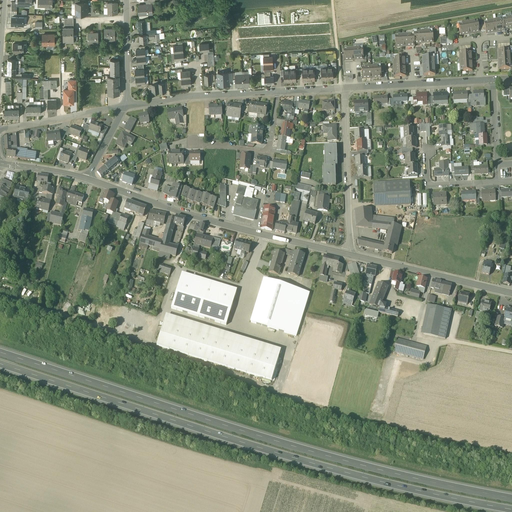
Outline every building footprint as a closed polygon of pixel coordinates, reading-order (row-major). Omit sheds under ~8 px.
[(38,6),(37,0),(35,0),(36,3),(35,3),(35,8),(41,8),(41,9),(45,9),(45,6),(38,6)] [(75,14),(75,15),(80,15),(87,14),(87,9),(87,3),(80,3),(75,3),(75,4),(75,9),(75,14)] [(107,3),(107,8),(108,8),(108,14),(117,14),(117,3),(107,3)] [(138,5),(139,15),(148,14),(152,14),(152,4),(146,5),(138,5)] [(511,16),(502,18),(502,19),(504,30),(511,28),(511,16)] [(24,18),(12,17),(11,25),(23,26),(24,18)] [(504,31),(504,30),(502,19),(484,23),(484,26),(485,31),(486,34),(504,31)] [(138,26),(138,31),(146,31),(146,30),(145,20),(138,21),(138,24),(138,26)] [(458,25),(461,36),(479,32),(478,27),(477,21),(458,25)] [(73,39),(74,39),(74,36),(74,28),(63,28),(63,39),(73,39)] [(104,29),(105,40),(115,40),(115,36),(115,29),(104,29)] [(414,33),(414,35),(414,44),(433,43),(433,32),(414,33)] [(88,33),(88,44),(98,44),(99,44),(99,41),(98,33),(88,33)] [(42,35),(43,45),(55,44),(54,34),(42,35)] [(148,42),(147,38),(147,35),(139,35),(140,43),(148,42)] [(414,47),(414,44),(414,35),(395,36),(396,48),(414,47)] [(24,53),(23,47),(23,44),(13,44),(13,53),(24,53)] [(343,50),(344,61),(363,60),(363,49),(343,50)] [(499,70),(510,69),(510,62),(509,50),(507,50),(504,50),(501,51),(498,51),(499,70)] [(460,53),(461,72),(472,71),(471,52),(468,52),(465,53),(462,53),(460,53)] [(423,57),(424,76),(435,75),(434,64),(434,56),(429,57),(423,57)] [(393,58),(394,78),(406,77),(405,58),(393,58)] [(110,59),(110,68),(119,67),(119,59),(110,59)] [(8,60),(8,67),(8,74),(16,75),(16,74),(20,74),(20,72),(20,71),(16,70),(16,67),(16,64),(20,64),(21,60),(16,60),(8,60)] [(119,75),(119,67),(110,68),(110,76),(119,76),(119,75)] [(361,68),(362,79),(381,78),(381,67),(361,68)] [(228,72),(217,73),(218,85),(229,84),(229,81),(228,72)] [(119,81),(119,76),(110,76),(108,76),(108,94),(118,94),(120,92),(119,81)] [(68,89),(69,90),(73,90),(76,90),(76,80),(68,80),(68,85),(70,85),(71,86),(71,89),(68,89)] [(68,104),(68,105),(71,105),(71,104),(74,104),(73,90),(69,90),(63,90),(64,104),(68,104)] [(485,95),(484,95),(484,99),(473,100),(474,102),(474,104),(485,103),(485,95)] [(47,101),(47,111),(57,110),(57,100),(47,101)] [(298,109),(308,111),(309,108),(309,103),(299,102),(299,103),(298,109)] [(322,102),(322,111),(334,111),(334,102),(322,102)] [(360,111),(360,113),(368,112),(367,102),(354,102),(355,112),(360,111)] [(281,110),(291,112),(293,104),(282,103),(281,110)] [(228,117),(240,119),(241,114),(242,108),(242,106),(229,104),(228,105),(228,109),(229,109),(228,112),(228,117)] [(249,113),(257,115),(258,106),(255,105),(255,104),(251,104),(249,113)] [(16,109),(12,109),(8,109),(8,105),(4,105),(4,109),(4,118),(12,117),(19,117),(19,109),(19,105),(15,105),(16,109)] [(210,116),(221,116),(220,105),(210,106),(210,110),(210,116)] [(261,106),(258,106),(257,115),(264,116),(265,116),(265,113),(266,106),(261,105),(261,106)] [(176,119),(178,125),(183,124),(182,118),(183,117),(181,110),(175,111),(175,110),(167,111),(169,120),(176,119)] [(139,117),(141,126),(149,124),(147,115),(139,117)] [(124,130),(130,133),(137,121),(131,118),(124,130)] [(92,132),(99,135),(102,127),(102,126),(92,123),(90,127),(89,131),(92,132)] [(282,132),(281,137),(286,138),(289,139),(291,126),(291,125),(286,124),(283,124),(282,132)] [(83,130),(82,131),(80,137),(83,138),(85,132),(88,133),(89,131),(90,127),(87,126),(84,125),(82,130),(83,130)] [(328,133),(328,141),(336,140),(336,126),(323,126),(323,133),(328,133)] [(69,135),(79,139),(80,137),(82,131),(83,130),(82,130),(72,127),(71,130),(69,135)] [(103,136),(104,136),(108,129),(102,127),(99,135),(100,135),(103,136)] [(253,128),(252,136),(261,137),(261,134),(262,134),(263,129),(256,128),(253,128)] [(404,139),(406,139),(413,138),(413,128),(404,129),(404,139)] [(355,142),(357,141),(364,141),(363,131),(359,131),(354,131),(355,142)] [(47,134),(48,143),(48,141),(53,141),(53,143),(60,141),(60,139),(59,134),(59,133),(47,134)] [(124,148),(128,141),(130,137),(123,133),(116,145),(120,147),(121,146),(124,148)] [(261,140),(261,137),(252,136),(251,143),(251,144),(254,144),(261,145),(262,140),(261,140)] [(284,152),(286,138),(281,137),(279,137),(278,145),(277,145),(277,151),(280,151),(284,152)] [(415,138),(413,138),(406,139),(407,149),(412,149),(416,149),(415,138)] [(366,141),(364,141),(357,141),(357,152),(366,151),(366,141)] [(323,166),(323,186),(336,186),(335,166),(337,166),(336,146),(324,147),(325,166),(323,166)] [(17,151),(11,150),(7,149),(7,150),(6,157),(15,159),(17,151)] [(77,158),(86,162),(88,154),(89,155),(89,154),(89,153),(89,152),(84,150),(83,151),(81,149),(80,149),(77,157),(77,158)] [(36,153),(21,151),(20,159),(35,161),(36,159),(36,153)] [(59,161),(68,164),(71,157),(72,155),(71,155),(68,154),(63,151),(59,161)] [(190,162),(199,162),(199,153),(196,153),(193,153),(190,153),(190,157),(190,162)] [(248,170),(249,170),(249,167),(250,156),(241,155),(241,160),(240,169),(248,170)] [(406,166),(408,165),(415,165),(414,155),(413,155),(405,155),(406,166)] [(356,168),(358,168),(365,168),(364,158),(364,157),(358,158),(355,158),(356,168)] [(114,158),(110,161),(114,166),(118,163),(115,159),(114,158)] [(256,168),(265,170),(266,162),(267,159),(258,158),(256,167),(256,168)] [(110,161),(104,166),(109,171),(115,166),(114,166),(110,161)] [(272,168),(285,170),(286,164),(279,163),(279,162),(273,161),(273,163),(272,168)] [(434,170),(435,177),(441,177),(448,176),(448,173),(448,166),(448,162),(447,162),(442,163),(442,170),(439,170),(434,170)] [(417,165),(415,165),(408,165),(408,176),(417,175),(417,165)] [(101,178),(109,171),(104,166),(97,173),(101,178)] [(367,168),(365,168),(358,168),(358,178),(364,178),(367,178),(367,168)] [(150,184),(159,186),(162,174),(154,171),(152,176),(150,184)] [(132,185),(135,177),(129,175),(125,174),(125,175),(123,181),(122,182),(132,185)] [(46,183),(47,184),(48,176),(38,175),(37,182),(41,183),(46,183)] [(0,184),(0,209),(4,199),(5,200),(9,191),(12,184),(2,180),(0,184)] [(386,203),(374,204),(374,208),(410,206),(409,183),(385,184),(386,203)] [(147,189),(157,192),(159,186),(150,184),(149,184),(147,189)] [(295,190),(310,193),(311,188),(296,184),(295,190)] [(373,185),(374,204),(386,203),(385,184),(373,185)] [(217,199),(210,197),(210,196),(203,194),(203,195),(196,193),(189,190),(190,189),(183,187),(182,188),(173,185),(172,189),(171,195),(169,199),(178,201),(179,198),(180,196),(183,197),(183,199),(186,200),(187,199),(190,200),(189,202),(193,203),(193,201),(197,202),(196,204),(200,205),(200,204),(201,202),(204,203),(203,205),(207,206),(207,205),(210,206),(209,208),(214,210),(215,205),(217,199)] [(17,201),(22,202),(22,200),(28,202),(30,190),(17,186),(14,198),(18,199),(17,201)] [(163,192),(171,195),(172,189),(172,188),(165,186),(163,192)] [(243,197),(243,198),(243,197),(246,188),(238,186),(236,196),(238,196),(243,197)] [(47,195),(52,196),(54,189),(50,188),(45,187),(43,187),(42,194),(47,195)] [(59,196),(58,200),(65,202),(67,194),(61,193),(62,190),(59,189),(56,196),(59,196)] [(501,192),(501,198),(502,198),(511,197),(511,190),(507,191),(501,191),(501,192)] [(490,199),(490,202),(495,202),(495,191),(489,192),(489,193),(481,193),(482,199),(490,199)] [(69,192),(67,199),(73,201),(77,202),(82,203),(84,197),(74,194),(71,193),(69,192)] [(103,200),(104,200),(110,202),(110,200),(112,201),(114,195),(105,192),(104,195),(103,200)] [(461,193),(461,202),(476,201),(475,193),(467,194),(467,193),(461,193)] [(433,206),(446,205),(446,194),(433,195),(433,200),(433,206)] [(249,210),(250,210),(251,203),(243,201),(243,197),(238,196),(236,205),(235,207),(236,207),(240,208),(249,210)] [(243,198),(243,197),(243,201),(251,203),(250,210),(255,211),(258,201),(243,197),(243,198)] [(329,198),(326,198),(325,205),(318,204),(317,210),(327,211),(329,198)] [(42,210),(48,212),(50,202),(45,201),(38,199),(36,208),(42,209),(42,210)] [(65,203),(65,202),(58,200),(56,205),(62,207),(59,215),(52,214),(52,215),(51,221),(62,224),(63,216),(64,216),(67,204),(65,203)] [(105,210),(113,213),(114,213),(115,212),(115,210),(118,203),(112,201),(110,200),(110,202),(108,206),(107,206),(105,210)] [(124,209),(130,211),(133,202),(127,201),(124,209)] [(298,202),(297,202),(292,201),(290,211),(296,212),(298,202)] [(130,211),(136,214),(139,205),(133,202),(130,211)] [(147,207),(139,205),(136,214),(143,216),(147,207)] [(264,207),(263,217),(274,219),(275,209),(264,207)] [(249,210),(240,208),(239,214),(240,217),(253,220),(255,212),(255,211),(250,210),(249,210)] [(356,227),(371,229),(372,223),(373,223),(372,217),(371,209),(355,211),(356,227)] [(84,210),(83,216),(87,217),(84,231),(85,231),(89,232),(92,219),(93,212),(84,210)] [(153,225),(156,225),(156,223),(160,224),(164,225),(166,214),(150,210),(148,221),(147,220),(146,224),(150,225),(150,224),(153,225)] [(117,212),(115,212),(114,213),(113,213),(110,219),(118,222),(119,222),(121,215),(116,213),(117,212)] [(303,221),(314,224),(317,215),(305,212),(303,221)] [(61,226),(62,224),(51,221),(52,215),(48,214),(46,222),(61,226)] [(119,222),(126,226),(129,218),(121,215),(119,222)] [(84,232),(85,231),(84,231),(87,217),(83,216),(82,216),(79,231),(82,232),(84,232)] [(175,225),(180,227),(183,227),(186,218),(176,216),(175,220),(173,225),(175,225)] [(272,230),(274,219),(263,217),(261,228),(272,230)] [(285,231),(296,234),(298,225),(295,224),(296,219),(294,218),(289,217),(285,231)] [(394,219),(372,217),(373,223),(392,225),(394,225),(394,219)] [(164,235),(162,242),(162,243),(169,245),(175,225),(173,225),(175,220),(169,218),(164,233),(164,235)] [(136,238),(139,239),(144,224),(140,223),(137,231),(135,230),(133,237),(136,238)] [(275,231),(284,234),(285,231),(286,225),(276,223),(275,231)] [(371,229),(391,231),(392,225),(373,223),(372,223),(371,229)] [(394,225),(392,225),(391,231),(388,244),(394,246),(397,246),(401,227),(394,225)] [(79,241),(85,243),(87,236),(81,234),(79,241)] [(197,234),(194,244),(199,246),(202,246),(202,244),(201,243),(202,240),(203,240),(203,239),(201,239),(201,236),(199,235),(197,234)] [(148,246),(153,248),(160,250),(162,243),(162,242),(159,241),(148,238),(142,236),(140,244),(148,246)] [(202,236),(201,236),(201,239),(203,239),(203,240),(202,240),(201,243),(202,244),(202,246),(210,249),(211,246),(212,245),(213,239),(202,236)] [(212,245),(219,247),(221,240),(213,238),(213,239),(212,245)] [(358,246),(383,252),(385,246),(359,240),(358,246)] [(241,254),(244,243),(237,241),(234,249),(238,250),(237,253),(241,254)] [(169,245),(162,243),(160,250),(159,252),(170,255),(176,257),(178,248),(175,247),(169,245)] [(251,245),(244,243),(241,254),(243,254),(244,252),(249,253),(251,245)] [(383,252),(392,254),(394,246),(388,244),(385,243),(385,246),(383,252)] [(198,250),(193,249),(190,257),(196,259),(197,255),(198,252),(199,251),(198,250)] [(206,254),(198,252),(197,255),(199,255),(199,258),(205,260),(206,254)] [(269,272),(278,275),(284,255),(283,255),(275,252),(269,272)] [(287,274),(298,277),(305,255),(304,255),(301,254),(298,253),(294,252),(292,257),(287,274)] [(324,255),(322,265),(329,266),(332,267),(334,258),(324,255)] [(339,259),(334,258),(332,267),(335,268),(334,272),(340,274),(342,266),(338,265),(339,259)] [(481,274),(489,276),(492,264),(490,263),(488,263),(483,262),(481,274)] [(348,266),(351,278),(359,275),(355,263),(348,266)] [(159,272),(169,276),(172,269),(161,265),(159,272)] [(367,266),(365,275),(369,276),(374,277),(375,277),(377,268),(367,266)] [(182,273),(181,276),(236,293),(237,290),(182,273)] [(392,281),(393,282),(399,283),(400,283),(402,275),(394,273),(393,278),(392,281)] [(511,277),(509,276),(505,275),(503,284),(510,285),(510,281),(511,277)] [(226,326),(236,293),(181,276),(171,309),(226,326)] [(416,287),(424,289),(427,279),(419,277),(416,287)] [(309,294),(264,280),(251,323),(296,337),(309,294)] [(436,289),(439,290),(441,282),(433,280),(431,288),(436,289)] [(435,293),(449,296),(452,285),(441,282),(439,290),(436,289),(435,293)] [(373,297),(382,301),(388,288),(378,284),(373,297)] [(410,297),(418,299),(420,293),(411,291),(410,297)] [(355,296),(349,294),(346,293),(343,300),(353,303),(355,296)] [(458,302),(467,304),(469,295),(460,293),(458,302)] [(369,305),(379,309),(379,308),(381,304),(382,301),(373,297),(369,305)] [(488,314),(490,304),(482,301),(480,312),(481,312),(481,311),(488,312),(487,314),(488,314)] [(451,311),(444,309),(429,306),(423,335),(438,338),(445,339),(451,311)] [(399,313),(385,309),(379,308),(379,309),(378,313),(397,318),(399,313)] [(166,315),(164,323),(279,358),(281,350),(166,315)] [(503,325),(504,322),(504,319),(497,317),(495,326),(502,328),(503,325)] [(271,381),(279,358),(164,323),(157,346),(271,381)] [(394,352),(423,360),(426,347),(397,340),(394,352)] [(413,374),(414,370),(414,367),(411,364),(407,363),(404,365),(402,369),(403,372),(406,375),(409,375),(413,374)]
